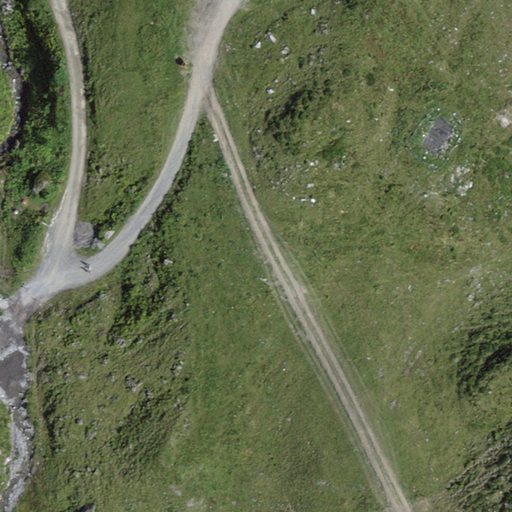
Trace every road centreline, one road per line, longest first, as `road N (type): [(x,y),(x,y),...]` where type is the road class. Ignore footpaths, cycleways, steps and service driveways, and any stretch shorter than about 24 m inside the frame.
road 1 (track): [(232,0),(150,208),(108,261),(57,278)]
road 2 (track): [(57,278),(80,127),(72,47),(57,0)]
